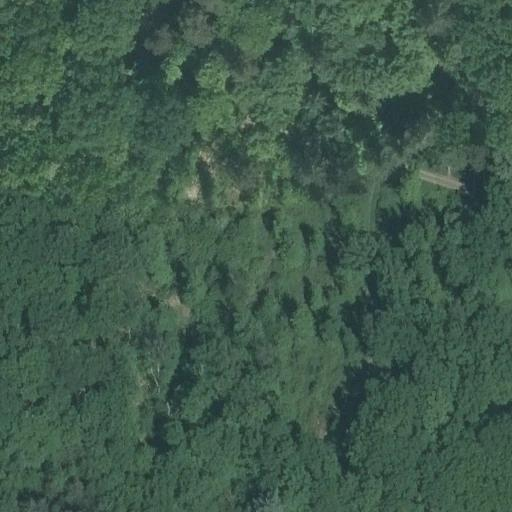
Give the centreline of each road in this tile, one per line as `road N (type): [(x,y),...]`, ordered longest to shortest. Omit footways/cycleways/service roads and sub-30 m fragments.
road 1 (track): [(0,46),(350,141),(318,403),(366,420),(362,511)]
road 2 (track): [(511,185),(350,141)]
